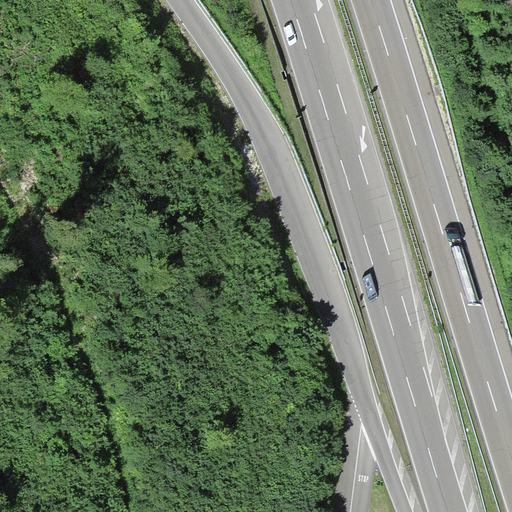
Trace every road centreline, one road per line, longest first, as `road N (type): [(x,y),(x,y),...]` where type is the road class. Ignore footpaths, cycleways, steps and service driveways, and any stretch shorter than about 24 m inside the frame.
road 1 (motorway): [(178,0),(262,133),(313,250),(404,511)]
road 2 (motorway): [(299,0),(449,511)]
road 3 (motorway): [(511,457),(366,0)]
